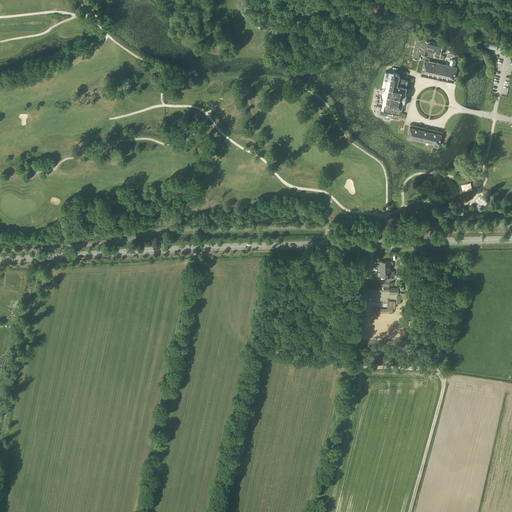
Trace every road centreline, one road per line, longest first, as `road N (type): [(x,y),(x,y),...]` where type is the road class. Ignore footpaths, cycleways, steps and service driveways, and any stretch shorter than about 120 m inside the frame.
road 1 (secondary): [(0,260),(511,239)]
road 2 (track): [(410,511),(443,381),(432,369),(347,362),(373,243)]
road 3 (track): [(139,511),(196,249)]
road 4 (track): [(0,424),(34,258)]
road 5 (track): [(314,511),(347,362)]
